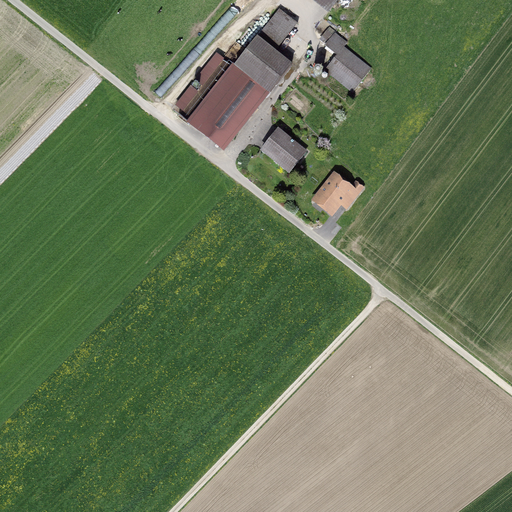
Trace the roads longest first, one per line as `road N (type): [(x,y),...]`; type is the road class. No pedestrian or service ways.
road 1 (track): [(173,511),(385,292)]
road 2 (residential): [(11,0),(241,180)]
road 3 (track): [(272,0),(220,42),(157,114)]
